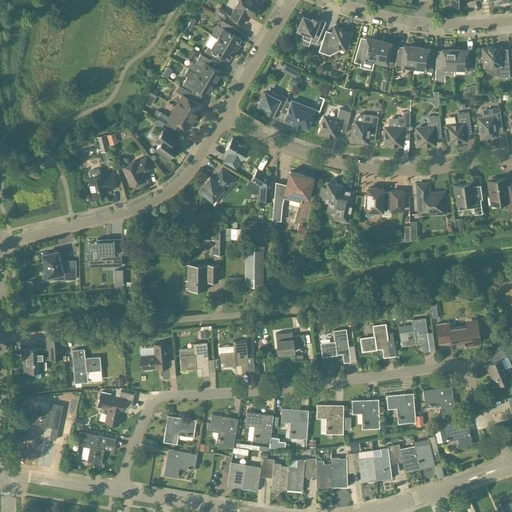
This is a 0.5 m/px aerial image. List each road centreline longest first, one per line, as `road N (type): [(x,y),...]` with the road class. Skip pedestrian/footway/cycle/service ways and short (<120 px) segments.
road 1 (residential): [(119,490),(156,397),(455,367),(463,368),(508,465)]
road 2 (residential): [(0,338),(297,310)]
road 3 (residential): [(224,116),(349,167),(433,169),(511,158)]
road 4 (residential): [(0,243),(147,205),(189,173),(224,116)]
road 5 (residential): [(332,0),(394,20),(511,21)]
road 6 (residential): [(224,116),(291,0)]
road 7 (unclassified): [(0,470),(0,339)]
road 8 (unclassified): [(244,511),(119,490)]
road 9 (unclassified): [(119,490),(0,470)]
